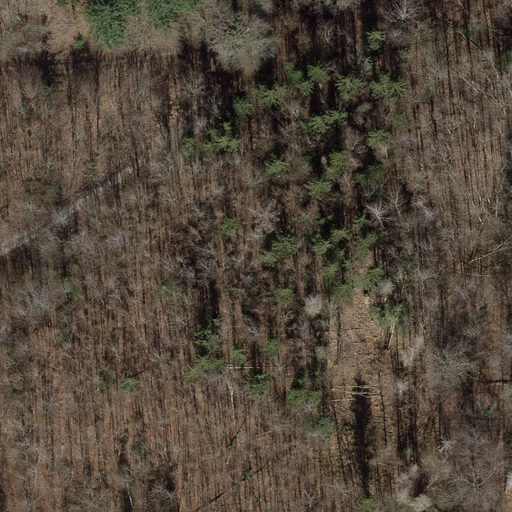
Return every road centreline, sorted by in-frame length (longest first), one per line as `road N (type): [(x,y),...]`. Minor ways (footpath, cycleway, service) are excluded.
road 1 (track): [(0,250),(336,14)]
road 2 (track): [(0,69),(198,51),(368,0)]
